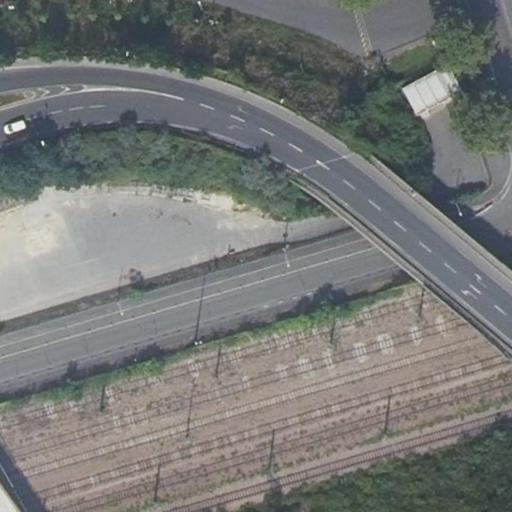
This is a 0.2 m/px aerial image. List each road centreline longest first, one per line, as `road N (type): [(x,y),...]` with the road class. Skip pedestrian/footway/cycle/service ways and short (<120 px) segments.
road 1 (unclassified): [(511,220),(0,376)]
road 2 (motorway): [(511,319),(296,142),(260,125)]
road 3 (motorway): [(260,125),(143,80),(72,72),(0,85)]
road 4 (motorway): [(260,125),(156,108),(69,108),(0,131)]
